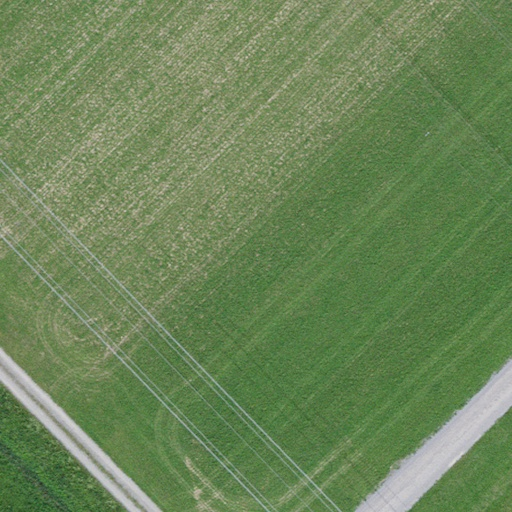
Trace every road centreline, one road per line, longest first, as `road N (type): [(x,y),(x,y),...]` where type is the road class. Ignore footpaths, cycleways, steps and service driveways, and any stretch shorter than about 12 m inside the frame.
road 1 (track): [(0,359),(155,511)]
road 2 (track): [(378,511),(511,377)]
